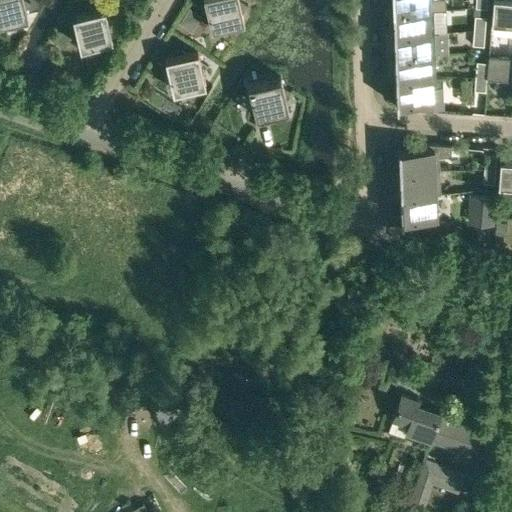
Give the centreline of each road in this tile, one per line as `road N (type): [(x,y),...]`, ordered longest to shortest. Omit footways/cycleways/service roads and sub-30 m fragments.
road 1 (unclassified): [(367,236),(84,140)]
road 2 (residential): [(84,140),(170,0)]
road 3 (unclassified): [(511,284),(367,236)]
road 4 (residential): [(511,133),(364,121)]
road 5 (residential): [(364,121),(359,0)]
